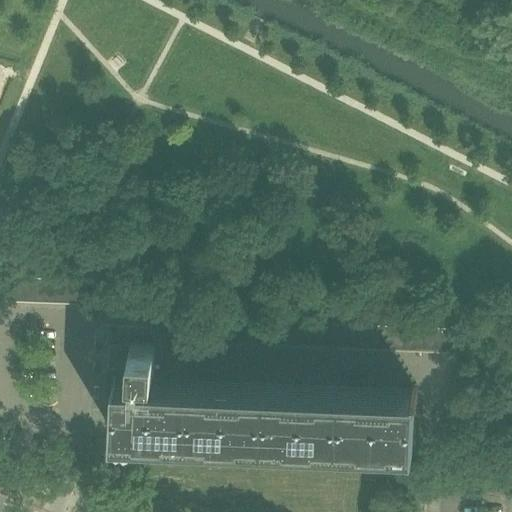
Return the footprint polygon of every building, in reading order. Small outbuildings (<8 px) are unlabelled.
[(1,300),(12,300),(12,276),(1,276),(1,300)] [(12,300),(22,300),(23,276),(12,276),(12,300)] [(22,300),(33,300),(34,277),(23,276),(22,300)] [(33,300),(44,301),(45,277),(34,277),(33,300)] [(44,301),(55,301),(55,277),(45,277),(44,301)] [(55,301),(66,301),(66,278),(55,277),(55,301)] [(66,301),(76,301),(77,278),(66,278),(66,301)] [(76,301),(87,302),(88,278),(77,278),(76,301)] [(99,302),(100,279),(100,278),(88,278),(87,302),(99,302)] [(209,317),(208,341),(220,341),(221,317),(209,317)] [(231,318),(221,317),(220,341),(230,341),(231,318)] [(242,318),(231,318),(230,341),(241,342),(242,318)] [(253,319),(242,318),(241,342),(252,342),(253,319)] [(264,319),(253,319),(252,342),(263,343),(264,319)] [(275,320),(264,319),(263,343),(274,343),(275,320)] [(285,320),(275,320),(274,343),(284,344),(285,320)] [(296,321),(285,320),(284,344),(295,344),(296,321)] [(307,321),(296,321),(295,344),(306,345),(307,321)] [(318,321),(307,321),(306,345),(317,345),(318,321)] [(328,322),(318,321),(317,345),(327,346),(328,322)] [(339,322),(328,322),(327,346),(338,346),(339,322)] [(350,323),(339,322),(338,346),(349,346),(350,323)] [(361,323),(350,323),(349,346),(360,347),(361,323)] [(372,324),(361,323),(360,347),(371,347),(372,324)] [(382,324),(372,324),(371,347),(381,348),(382,324)] [(393,325),(382,324),(381,348),(392,348),(393,325)] [(404,325),(393,325),(392,348),(403,349),(404,325)] [(415,326),(404,325),(403,349),(414,349),(415,326)] [(426,326),(415,326),(414,349),(425,350),(426,326)] [(436,326),(426,326),(425,350),(435,350),(436,326)] [(447,327),(436,326),(435,350),(446,351),(447,327)] [(459,327),(447,327),(446,351),(458,351),(459,327)] [(113,430),(114,430),(412,443),(415,387),(153,376),(155,343),(139,342),(139,337),(119,336),(118,346),(131,347),(129,375),(115,374),(113,430)] [(402,462),(402,463),(402,474),(426,475),(426,463),(402,462)] [(426,485),(426,475),(402,474),(401,484),(426,485)] [(401,484),(401,495),(425,496),(426,485),(401,484)] [(401,495),(400,506),(425,507),(425,496),(401,495)]
